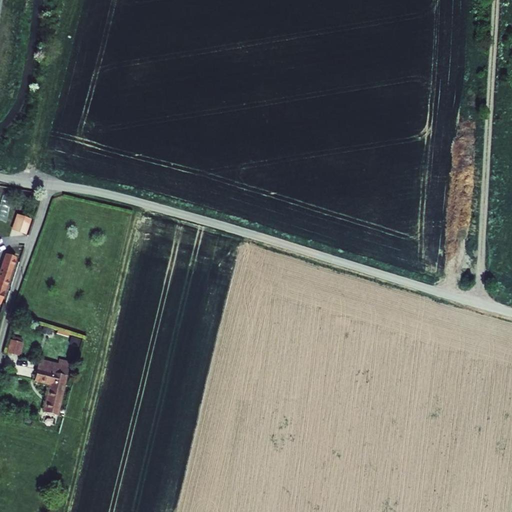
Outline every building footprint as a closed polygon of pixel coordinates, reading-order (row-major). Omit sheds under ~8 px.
[(11,230),(26,235),(31,219),(16,214),(11,230)] [(17,258),(7,254),(0,275),(0,281),(8,285),(17,258)] [(53,328),(44,325),(41,333),(50,336),(53,328)] [(10,339),(6,353),(20,356),(24,342),(10,339)] [(67,375),(38,369),(34,381),(50,385),(45,405),(35,402),(33,410),(57,416),(67,375)]
